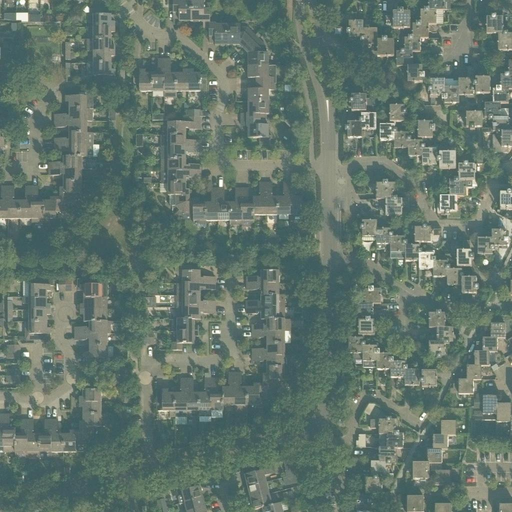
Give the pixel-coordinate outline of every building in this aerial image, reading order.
[(180,0),(173,0),(174,5),(173,5),(173,20),(179,20),(179,22),(192,22),(191,0),(189,0),(189,2),(180,2),(180,0)] [(194,1),(193,0),(191,0),(192,22),(203,22),(203,29),(209,29),(210,29),(210,18),(210,4),(204,4),(204,1),(194,1)] [(425,0),(426,2),(428,2),(428,9),(428,11),(436,11),(436,12),(444,12),(444,11),(452,11),(451,11),(450,0),(425,0)] [(428,11),(428,9),(424,9),(424,11),(421,11),(421,10),(418,10),(418,16),(420,16),(420,23),(420,25),(428,25),(428,26),(436,26),(436,12),(436,11),(428,11)] [(115,28),(115,23),(111,23),(111,16),(102,16),(102,10),(90,10),(90,16),(93,16),(93,28),(115,28)] [(409,24),(409,13),(405,13),(403,13),(403,11),(398,11),(398,13),(393,13),(393,17),(385,17),(385,18),(386,18),(386,25),(385,26),(392,30),(393,30),(394,33),(399,36),(403,32),(403,30),(404,30),(404,29),(409,29),(409,24)] [(496,19),(496,17),(491,17),(491,19),(486,19),(486,33),(486,36),(498,36),(503,36),(503,33),(503,22),(498,22),(498,19),(496,19)] [(216,25),(216,18),(210,18),(210,29),(209,29),(209,44),(215,44),(215,46),(227,46),(227,23),(225,23),(225,25),(216,25)] [(363,30),(363,22),(349,22),(348,30),(346,30),(346,33),(346,35),(348,35),(349,38),(348,38),(348,41),(353,41),(354,38),(360,38),(363,38),(363,30)] [(230,25),(230,23),(227,23),(227,46),(240,46),(244,51),(257,38),(247,28),(240,28),(240,25),(230,25)] [(360,38),(360,43),(363,43),(362,46),(362,49),(367,49),(367,46),(377,46),(377,41),(377,33),(377,30),(371,30),(371,23),(363,23),(363,30),(363,38),(360,38)] [(420,25),(420,23),(416,23),(416,25),(413,25),(413,24),(409,24),(409,29),(409,30),(412,30),(412,37),(412,39),(420,39),(420,40),(428,40),(428,26),(428,25),(420,25)] [(93,40),(111,40),(111,33),(115,33),(115,28),(93,28),(93,40)] [(495,44),(495,52),(498,52),(503,52),(507,52),(507,53),(509,53),(509,52),(511,52),(511,35),(510,36),(508,36),(508,33),(503,33),(503,36),(498,36),(498,44),(497,44),(495,44)] [(412,39),(412,37),(408,37),(408,39),(405,39),(405,38),(402,38),(402,44),(404,44),(404,51),(404,53),(412,53),(412,54),(420,54),(420,40),(420,39),(412,39)] [(266,54),(266,47),(257,38),(244,51),(248,55),(248,66),(271,66),(271,64),(269,64),(269,54),(266,54)] [(387,41),(387,39),(382,39),(382,41),(377,41),(377,46),(377,49),(376,49),(376,51),(377,51),(377,58),(386,58),(388,58),(393,58),(393,52),(394,52),(394,41),(387,41)] [(111,40),(93,40),(87,40),(87,52),(93,52),(115,52),(115,47),(111,47),(111,40)] [(404,53),(404,51),(400,51),(400,53),(397,53),(397,52),(394,52),(393,52),(393,58),(396,58),(396,68),(407,68),(412,68),(412,54),(412,53),(404,53)] [(93,64),(111,64),(111,57),(115,57),(115,52),(93,52),(93,64)] [(152,92),(164,92),(164,60),(158,60),(158,75),(152,75),(152,92)] [(170,75),(170,60),(164,60),(164,92),(164,98),(176,98),(176,92),(176,75),(170,75)] [(111,64),(93,64),(87,64),(87,77),(95,77),(95,82),(111,82),(111,76),(115,76),(115,71),(111,71),(111,64)] [(276,85),(276,78),(276,66),(271,66),(248,66),(248,79),(251,79),(251,85),(276,85)] [(422,75),(422,72),(422,68),(412,68),(407,68),(407,84),(422,84),(422,80),(425,80),(425,75),(422,75)] [(145,75),(145,71),(133,71),(133,84),(140,84),(140,92),(152,92),(152,75),(145,75)] [(176,92),(188,92),(188,71),(183,71),(183,75),(176,75),(176,92)] [(188,71),(188,92),(201,92),(206,98),(206,82),(206,80),(206,79),(205,79),(205,78),(204,77),(203,77),(202,76),(201,76),(200,76),(200,75),(193,75),(193,71),(188,71)] [(511,76),(508,76),(508,74),(504,74),(504,76),(501,76),(501,75),(498,75),(498,81),(500,81),(500,85),(500,88),(500,90),(508,90),(508,91),(511,90),(511,76)] [(489,95),(489,89),(490,89),(490,79),(484,79),(484,78),(483,78),(483,79),(475,79),(475,83),(473,83),(473,88),(475,88),(475,93),(475,94),(489,95)] [(445,96),(445,88),(445,83),(445,80),(430,80),(430,88),(428,88),(428,93),(430,93),(430,96),(429,96),(429,99),(435,99),(435,96),(442,96),(445,96)] [(475,93),(475,88),(473,88),(473,83),(473,80),(458,80),(458,81),(458,88),(458,96),(459,96),(468,96),(468,99),(474,99),(474,96),(473,96),(473,93),(475,93)] [(458,88),(458,81),(450,81),(450,83),(445,83),(445,88),(445,96),(442,96),(442,101),(444,101),(444,104),(443,104),(443,107),(449,107),(449,104),(459,104),(459,96),(458,96),(458,88)] [(269,100),(269,90),(276,90),(276,85),(251,85),(251,90),(248,90),(248,102),(271,102),(271,100),(269,100)] [(500,90),(500,88),(496,88),(496,90),(493,90),(493,89),(490,89),(489,89),(489,95),(492,95),(492,104),(500,104),(500,105),(508,105),(508,91),(508,90),(500,90)] [(92,110),(93,91),(65,92),(65,103),(69,103),(69,110),(92,110)] [(360,96),(359,96),(351,96),(351,100),(349,100),(349,105),(351,105),(351,112),(360,112),(366,112),(366,96),(360,96)] [(241,121),(266,121),(266,115),(268,115),(268,105),(270,105),(271,102),(248,102),(248,114),(241,115),(241,121)] [(500,118),(500,105),(500,104),(492,104),(484,104),(484,114),(481,114),(481,120),(485,120),(485,119),(488,119),(488,121),(492,121),(493,121),(493,118),(500,118)] [(397,107),(396,107),(390,107),(390,123),(395,123),(404,123),(404,116),(407,116),(407,111),(404,111),(404,107),(397,107)] [(54,116),(54,122),(87,122),(92,122),(92,110),(69,110),(69,116),(54,116)] [(366,115),(366,112),(360,112),(360,118),(359,118),(359,123),(362,123),(362,131),(376,131),(376,115),(366,115)] [(466,114),(464,114),(464,120),(466,120),(466,121),(466,129),(470,129),(470,131),(475,131),(475,129),(477,129),(481,128),(481,120),(481,114),(477,114),(466,114)] [(484,129),(484,134),(485,134),(490,134),(493,134),(493,133),(496,133),(496,135),(501,135),(501,133),(508,133),(508,118),(500,118),(493,118),(493,121),(492,121),(492,128),(490,128),(490,129),(484,129)] [(352,123),(352,120),(346,120),(346,123),(347,123),(347,127),(345,127),(345,132),(347,132),(347,139),(362,139),(362,131),(362,123),(359,123),(352,123)] [(266,126),(266,121),(241,121),(241,127),(248,127),(248,139),(259,139),(259,143),(271,143),(271,136),(268,136),(269,126),(266,126)] [(87,134),(87,122),(54,122),(54,128),(69,128),(69,134),(87,134)] [(395,126),(395,123),(390,123),(390,126),(380,126),(380,142),(394,142),(394,134),(397,134),(397,129),(394,129),(394,126),(395,126)] [(425,123),(424,123),(418,123),(418,139),(423,139),(432,139),(432,132),(435,132),(435,127),(432,127),(432,123),(425,123)] [(167,136),(186,136),(186,130),(200,130),(200,124),(188,124),(167,124),(167,136)] [(409,134),(409,131),(404,131),(404,134),(397,134),(394,134),(394,142),(394,150),(408,150),(408,142),(411,142),(411,138),(409,137),(409,134)] [(492,136),(492,154),(508,154),(508,149),(511,148),(511,132),(508,133),(501,133),(501,135),(496,135),(496,136),(495,136),(492,136)] [(54,140),(54,146),(93,146),(93,134),(87,134),(69,134),(69,140),(54,140)] [(167,136),(160,136),(160,148),(200,148),(200,142),(186,142),(186,136),(167,136)] [(423,142),(423,139),(418,139),(418,142),(411,142),(408,142),(408,150),(408,158),(422,158),(422,150),(425,150),(425,145),(423,145),(423,142)] [(93,158),(93,146),(54,146),(54,152),(69,152),(69,158),(87,158),(93,158)] [(437,150),(437,147),(432,147),(432,150),(425,150),(422,150),(422,158),(422,166),(437,166),(437,163),(437,159),(439,159),(439,153),(437,153),(437,150)] [(200,148),(160,148),(161,160),(186,160),(186,154),(200,154),(200,148)] [(447,150),(447,154),(439,153),(439,159),(437,159),(437,163),(439,163),(439,165),(439,170),(456,170),(456,164),(456,158),(456,150),(447,150)] [(69,158),(63,158),(63,164),(49,164),(49,170),(87,170),(87,158),(69,158)] [(186,166),(186,160),(161,160),(161,172),(201,172),(201,166),(186,166)] [(459,164),(456,164),(456,170),(458,170),(458,174),(458,175),(458,178),(458,179),(459,179),(459,181),(466,181),(466,182),(474,182),(475,182),(475,165),(468,165),(468,163),(463,163),(463,165),(459,165),(459,164)] [(82,182),(82,170),(87,170),(49,170),(49,176),(64,176),(64,182),(82,182)] [(169,185),(186,185),(186,178),(201,178),(201,172),(161,172),(161,185),(169,185)] [(459,179),(458,179),(454,179),(454,181),(450,181),(450,180),(447,180),(447,186),(449,186),(449,197),(456,197),(456,198),(466,198),(466,190),(474,190),(474,182),(466,182),(466,181),(459,181),(459,179)] [(71,209),(74,205),(74,194),(82,194),(82,182),(64,182),(64,189),(60,189),(60,198),(71,209)] [(388,184),(388,182),(383,182),(383,184),(376,184),(376,201),(385,201),(386,201),(386,198),(393,198),(393,189),(395,189),(395,183),(392,183),(392,184),(388,184)] [(266,215),(266,183),(259,183),(259,198),(253,198),(253,203),(254,203),(254,216),(266,215)] [(272,198),(272,183),(266,183),(266,215),(278,215),(278,198),(272,198)] [(278,215),(290,215),(290,183),(283,183),(283,198),(278,198),(278,215)] [(296,183),(290,183),(290,215),(290,222),(302,222),(302,215),(302,198),(296,198),(296,183)] [(169,197),(169,207),(175,207),(179,211),(189,200),(189,191),(186,191),(186,185),(169,185),(169,194),(169,197)] [(14,202),(14,187),(8,187),(8,220),(20,220),(20,202),(14,202)] [(20,220),(32,220),(32,187),(25,187),(25,202),(20,202),(20,220)] [(38,202),(38,187),(32,187),(32,220),(32,224),(44,224),(44,202),(38,202)] [(206,222),(218,222),(218,189),(211,189),(211,204),(206,204),(206,222)] [(224,204),(224,189),(218,189),(218,222),(230,222),(230,204),(224,204)] [(242,226),(242,222),(242,189),(235,189),(235,204),(230,204),(230,222),(230,226),(242,226)] [(248,203),(248,189),(242,189),(242,222),(254,222),(254,216),(254,203),(253,203),(248,203)] [(511,193),(511,194),(511,192),(507,192),(507,194),(500,194),(500,210),(511,210),(511,193)] [(449,197),(440,197),(440,209),(437,209),(437,214),(440,214),(445,214),(445,216),(450,216),(450,214),(456,214),(456,198),(456,197),(449,197)] [(81,219),(71,209),(60,198),(51,198),(51,202),(44,202),(44,224),(56,224),(56,213),(66,213),(76,223),(81,219)] [(397,200),(397,198),(393,198),(386,198),(386,201),(385,201),(385,217),(402,217),(402,205),(404,205),(404,199),(401,199),(401,200),(397,200)] [(199,204),(199,200),(189,200),(179,211),(183,215),(193,215),(193,222),(193,226),(196,228),(206,228),(206,222),(206,204),(199,204)] [(367,222),(367,219),(361,219),(361,222),(362,222),(362,226),(360,226),(360,230),(362,230),(362,233),(360,234),(358,236),(358,239),(360,241),(362,242),(376,242),(376,230),(377,230),(377,222),(367,222)] [(391,233),(391,230),(391,227),(386,227),(386,230),(377,230),(376,230),(376,242),(376,251),(383,251),(384,249),(384,246),(390,246),(390,238),(393,238),(393,233),(391,233)] [(431,238),(431,237),(431,229),(427,229),(427,227),(422,227),(422,229),(415,229),(415,236),(414,236),(414,237),(415,237),(415,243),(420,243),(431,243),(431,238)] [(506,238),(506,231),(491,231),(491,239),(492,239),(492,247),(494,247),(501,247),(501,250),(507,250),(507,247),(506,247),(506,243),(508,243),(508,238),(506,238)] [(406,238),(406,235),(400,235),(400,238),(393,238),(390,238),(390,246),(390,254),(390,255),(390,259),(405,259),(405,254),(405,247),(407,247),(407,246),(407,242),(404,242),(404,238),(406,238)] [(266,237),(254,236),(254,246),(256,246),(266,246),(266,241),(266,237)] [(492,247),(492,239),(491,239),(477,239),(477,255),(487,255),(487,258),(493,258),(493,255),(492,255),(492,251),(494,251),(494,247),(492,247)] [(419,250),(419,247),(420,247),(420,245),(420,243),(415,243),(415,245),(415,246),(407,246),(407,247),(405,247),(405,254),(405,259),(405,262),(419,262),(419,255),(422,255),(422,254),(422,250),(419,250)] [(470,252),(470,251),(463,251),(454,251),(454,257),(456,257),(456,267),(462,267),(471,267),(471,260),(474,260),(474,255),(471,255),(471,252),(470,252)] [(433,258),(433,255),(434,255),(434,252),(429,252),(429,254),(422,254),(422,255),(419,255),(419,262),(419,270),(433,270),(433,263),(436,263),(436,262),(436,258),(433,258)] [(448,263),(448,260),(443,260),(443,262),(436,262),(436,263),(433,263),(433,270),(433,278),(447,278),(447,271),(450,271),(450,270),(450,266),(447,266),(447,263),(448,263)] [(192,272),(192,266),(175,266),(175,269),(175,274),(179,277),(183,277),(183,284),(215,284),(215,278),(200,278),(200,272),(192,272)] [(261,266),(261,272),(261,278),(246,278),(246,284),(279,284),(279,272),(279,266),(261,266)] [(496,266),(492,275),(499,274),(502,269),(496,266)] [(462,269),(462,267),(457,267),(457,269),(457,270),(450,270),(450,271),(447,271),(447,278),(447,286),(462,286),(462,279),(464,279),(464,274),(461,274),(461,271),(462,271),(462,269)] [(476,286),(476,284),(476,279),(464,279),(462,279),(462,286),(462,295),(468,295),(468,296),(469,296),(469,295),(476,295),(476,291),(479,291),(479,286),(476,286)] [(47,299),(47,292),(50,292),(50,287),(53,287),(53,280),(34,280),(34,286),(29,286),(29,299),(47,299)] [(77,280),(77,287),(80,287),(80,292),(84,292),(84,299),(107,299),(108,299),(108,280),(107,280),(84,280),(77,280)] [(215,291),(215,284),(183,284),(183,285),(177,285),(177,296),(200,296),(200,291),(215,291)] [(279,296),(279,284),(246,284),(246,291),(261,290),(261,296),(279,296)] [(381,305),(381,291),(373,290),(373,288),(368,288),(368,291),(365,291),(365,290),(362,290),(362,295),(365,295),(365,305),(373,305),(381,305)] [(215,308),(215,302),(200,302),(200,296),(177,296),(176,308),(215,308)] [(246,302),(246,308),(284,308),(284,296),(279,296),(261,296),(261,302),(246,302)] [(156,308),(156,298),(147,298),(147,308),(153,308),(156,308)] [(47,299),(29,299),(22,299),(22,305),(29,305),(29,311),(50,311),(50,306),(47,306),(47,299)] [(80,311),(107,311),(107,299),(84,299),(84,306),(80,306),(80,311)] [(373,319),(373,305),(365,305),(357,305),(357,314),(354,314),(354,320),(357,320),(357,319),(360,319),(360,322),(363,322),(365,322),(365,319),(370,319),(373,319)] [(215,315),(215,308),(176,308),(177,320),(183,320),(195,320),(195,321),(200,321),(200,315),(215,315)] [(284,308),(246,308),(246,315),(261,315),(261,321),(267,320),(279,320),(284,320),(284,308)] [(29,323),(47,323),(47,316),(50,316),(50,311),(29,311),(29,323)] [(107,322),(107,311),(80,311),(80,316),(84,316),(84,323),(89,323),(102,323),(102,322),(107,322)] [(441,315),(441,312),(436,312),(436,314),(429,315),(429,329),(437,329),(445,329),(445,319),(447,319),(447,313),(444,313),(444,315),(441,315)] [(374,336),(374,330),(375,330),(375,329),(374,329),(374,322),(370,322),(370,319),(365,319),(365,322),(360,322),(358,322),(358,329),(357,329),(357,330),(358,330),(358,336),(364,336),(374,336)] [(141,335),(141,345),(147,345),(147,333),(149,333),(149,320),(141,320),(141,326),(141,335)] [(177,320),(171,320),(171,321),(172,321),(172,332),(171,332),(171,333),(177,332),(198,332),(198,327),(195,327),(195,321),(195,320),(183,320),(177,320)] [(291,332),(291,320),(284,320),(279,320),(267,320),(267,326),(252,326),(252,332),(285,332),(291,332)] [(74,335),(111,335),(111,322),(107,322),(102,322),(102,323),(89,323),(89,328),(74,328),(74,335)] [(29,323),(25,323),(25,335),(25,341),(33,341),(38,341),(47,341),(47,335),(50,335),(50,330),(47,330),(47,323),(29,323)] [(484,339),(490,339),(497,339),(497,340),(505,340),(505,325),(490,325),(490,329),(484,329),(484,339)] [(453,338),(453,328),(445,329),(437,329),(437,342),(437,343),(445,343),(445,346),(449,346),(449,343),(452,343),(452,344),(455,344),(455,338),(453,338)] [(195,345),(195,338),(198,337),(198,332),(177,332),(177,343),(172,343),(172,351),(182,351),(182,345),(195,345)] [(284,344),(285,332),(252,332),(252,339),(267,339),(267,344),(284,344)] [(107,347),(107,335),(111,335),(74,335),(74,341),(89,341),(89,347),(107,347)] [(346,361),(362,361),(362,355),(363,355),(363,347),(365,347),(365,342),(363,343),(363,339),(364,339),(364,336),(358,336),(358,339),(348,339),(348,354),(346,354),(346,361)] [(497,353),(497,351),(497,340),(497,339),(490,339),(484,339),(482,339),(482,343),(476,343),(476,353),(482,353),(489,353),(497,353)] [(437,343),(437,342),(429,343),(429,357),(436,357),(436,360),(441,360),(441,357),(444,357),(444,358),(447,358),(447,352),(445,352),(445,346),(445,343),(437,343)] [(284,356),(284,344),(267,344),(267,350),(252,350),(252,356),(284,356)] [(378,347),(378,344),(372,344),(372,347),(365,347),(363,347),(363,355),(362,355),(362,361),(362,369),(376,369),(376,363),(377,363),(377,355),(380,355),(379,350),(377,350),(377,347),(378,347)] [(86,365),(98,365),(98,359),(107,359),(107,347),(89,347),(89,354),(86,354),(86,365)] [(391,359),(391,355),(392,355),(392,352),(386,352),(386,355),(380,355),(377,355),(377,363),(376,363),(376,369),(376,371),(390,371),(391,371),(391,363),(393,363),(393,359),(391,359)] [(468,357),(468,367),(474,367),(481,367),(489,367),(489,363),(495,363),(495,353),(489,353),(482,353),(476,353),(474,353),(474,357),(469,357),(468,357)] [(284,356),(252,356),(252,363),(267,362),(267,368),(284,368),(290,368),(290,356),(284,356)] [(406,363),(406,360),(400,360),(400,363),(393,363),(391,363),(391,371),(390,371),(390,379),(404,379),(405,379),(405,371),(407,371),(407,367),(405,367),(405,363),(406,363)] [(474,367),(468,367),(466,367),(466,371),(461,371),(461,375),(466,375),(466,381),(473,381),(481,381),(481,367),(474,367)] [(292,368),(284,368),(267,368),(267,375),(263,375),(263,385),(273,395),(277,391),(277,380),(284,380),(292,380),(292,368)] [(300,368),(300,373),(304,377),(309,377),(309,368),(300,368)] [(419,387),(419,384),(419,379),(422,379),(422,375),(419,374),(419,371),(420,371),(420,368),(414,368),(414,371),(407,371),(405,371),(405,379),(404,379),(404,387),(419,387)] [(436,378),(436,372),(421,372),(422,375),(422,379),(419,379),(419,384),(422,385),(422,388),(429,388),(429,389),(430,389),(430,388),(436,388),(436,380),(437,380),(437,378),(436,378)] [(235,406),(235,373),(229,373),(229,388),(223,388),(223,394),(223,406),(235,406)] [(247,412),(247,406),(247,388),(241,388),(241,373),(235,373),(235,406),(235,412),(247,412)] [(175,418),(187,418),(187,379),(181,379),(181,394),(175,394),(175,418)] [(193,394),(193,379),(187,379),(187,418),(199,418),(199,394),(193,394)] [(199,418),(211,418),(211,412),(211,379),(205,379),(205,393),(199,394),(199,418)] [(217,394),(217,379),(211,379),(211,412),(223,412),(223,406),(223,394),(217,394)] [(473,395),(473,381),(466,381),(458,380),(458,385),(453,385),(453,389),(458,389),(458,395),(473,395)] [(273,395),(263,385),(254,385),(254,388),(247,388),(247,406),(259,406),(259,398),(269,398),(273,395)] [(79,403),(101,403),(101,391),(83,391),(83,398),(79,398),(79,403)] [(168,394),(168,391),(156,391),(156,412),(170,412),(170,418),(175,418),(175,394),(168,394)] [(482,409),(482,421),(496,421),(496,420),(496,415),(497,405),(497,395),(491,395),(491,397),(482,397),(482,405),(482,409)] [(101,415),(101,403),(79,403),(79,408),(83,408),(83,415),(101,415)] [(496,421),(496,423),(510,423),(511,423),(511,417),(511,411),(511,403),(504,403),(504,405),(497,405),(497,415),(496,415),(496,420),(496,421)] [(9,430),(9,415),(3,415),(3,454),(15,454),(15,448),(15,435),(15,430),(9,430)] [(90,442),(94,439),(94,428),(105,428),(105,415),(101,415),(83,415),(83,422),(79,422),(79,432),(90,442)] [(131,424),(131,415),(118,415),(118,424),(131,424)] [(370,430),(375,430),(377,428),(379,428),(379,435),(387,435),(394,435),(394,432),(395,432),(395,426),(397,426),(397,420),(394,420),(394,421),(391,421),(391,418),(386,418),(386,421),(379,421),(370,421),(370,430)] [(15,448),(15,454),(15,459),(27,459),(27,420),(21,420),(21,435),(15,435),(15,448)] [(39,459),(39,435),(33,435),(33,420),(27,420),(27,459),(39,459)] [(51,454),(51,420),(45,420),(45,435),(39,435),(39,459),(51,459),(51,454)] [(57,420),(51,420),(51,454),(63,454),(63,435),(57,435),(57,420)] [(455,436),(455,422),(441,422),(441,426),(435,426),(435,431),(441,431),(441,436),(447,436),(455,436)] [(63,454),(75,454),(75,446),(86,446),(90,442),(79,432),(70,432),(70,435),(63,435),(63,454)] [(379,435),(379,449),(387,449),(395,449),(403,449),(403,440),(405,440),(405,434),(402,434),(402,435),(399,435),(399,432),(395,432),(394,432),(394,435),(387,435),(379,435)] [(365,448),(365,441),(365,436),(360,436),(359,436),(359,438),(358,438),(358,442),(356,442),(356,448),(365,448)] [(441,436),(433,436),(433,440),(427,440),(427,445),(433,445),(433,450),(441,450),(447,450),(447,436),(441,436)] [(387,449),(379,449),(379,463),(387,463),(387,466),(391,466),(391,464),(394,464),(394,465),(397,464),(397,459),(395,459),(395,449),(387,449)] [(433,450),(427,450),(427,454),(421,454),(421,459),(427,459),(427,464),(429,464),(441,464),(441,450),(433,450)] [(288,477),(295,476),(291,460),(284,462),(288,477)] [(387,466),(387,463),(379,463),(371,463),(371,478),(373,478),(376,478),(376,480),(382,480),(383,480),(383,477),(386,478),(389,478),(389,473),(387,473),(387,466)] [(429,472),(429,464),(427,464),(413,464),(413,480),(429,481),(429,472)] [(270,469),(245,476),(248,488),(265,483),(265,481),(264,476),(271,475),(270,469)] [(449,486),(449,472),(429,472),(429,481),(435,481),(435,486),(449,486)] [(295,476),(288,477),(289,485),(297,483),(295,476)] [(376,480),(376,478),(373,478),(373,480),(366,480),(366,484),(366,494),(372,494),(382,494),(382,480),(376,480)] [(250,499),(268,495),(265,483),(248,488),(250,499)] [(179,497),(178,499),(180,505),(179,505),(184,504),(203,499),(200,487),(181,492),(182,496),(179,497)] [(371,501),(371,497),(372,497),(372,494),(366,494),(366,497),(356,497),(356,511),(370,511),(371,506),(373,506),(373,501),(371,501)] [(253,511),(262,509),(271,506),(268,495),(250,499),(253,511)] [(406,511),(423,511),(424,498),(407,498),(406,511)] [(186,511),(200,511),(206,511),(203,499),(184,504),(186,511)]
